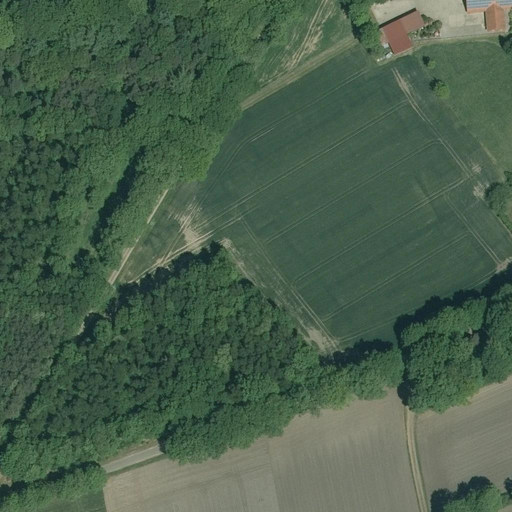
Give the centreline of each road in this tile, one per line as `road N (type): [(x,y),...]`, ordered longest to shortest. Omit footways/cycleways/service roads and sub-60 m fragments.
road 1 (residential): [(0,504),(340,384),(511,313)]
road 2 (residential): [(0,467),(278,0)]
